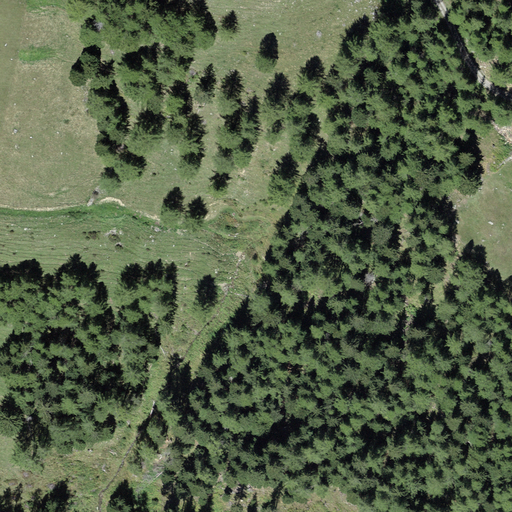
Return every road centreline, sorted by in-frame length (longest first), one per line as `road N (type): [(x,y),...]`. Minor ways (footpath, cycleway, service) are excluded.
road 1 (track): [(0,206),(104,209),(163,225)]
road 2 (track): [(438,0),(474,69),(511,98)]
